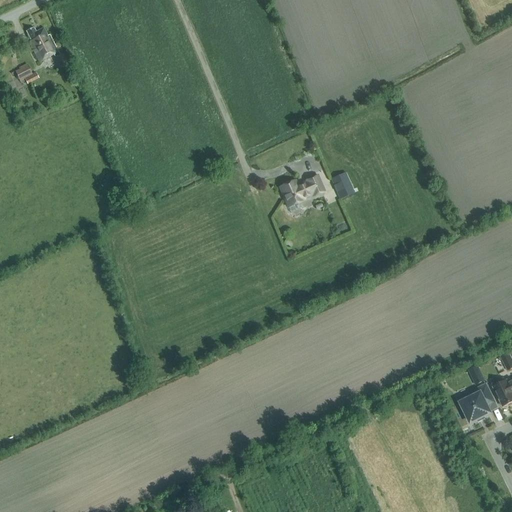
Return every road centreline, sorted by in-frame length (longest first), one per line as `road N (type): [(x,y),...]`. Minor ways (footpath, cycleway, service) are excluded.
road 1 (unclassified): [(148,511),(511,342)]
road 2 (track): [(175,0),(252,180)]
